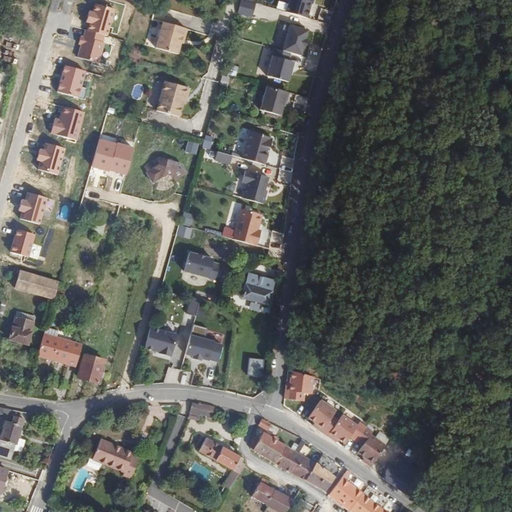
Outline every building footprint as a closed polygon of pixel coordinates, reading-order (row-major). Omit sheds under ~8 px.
[(244,0),(239,0),(236,13),(251,17),(255,3),(252,2),(244,0)] [(313,0),(288,0),(286,10),(308,17),(313,0)] [(190,39),(194,25),(173,18),(165,44),(186,51),(190,39)] [(309,30),(288,24),(281,49),(302,55),(309,30)] [(265,58),(268,49),(260,46),(257,55),(265,58)] [(291,54),(273,49),(271,56),(289,61),(291,54)] [(289,61),(271,56),(265,76),(288,83),(294,63),(289,61)] [(190,101),(195,85),(173,78),(164,108),(186,114),(190,101)] [(287,91),(265,85),(258,111),(280,117),(287,91)] [(248,130),(240,158),(263,165),(271,137),(248,130)] [(205,135),(202,144),(210,146),(213,138),(205,135)] [(232,156),(217,152),(214,161),(229,165),(232,156)] [(184,173),(180,165),(160,158),(158,165),(147,172),(152,181),(162,175),(164,176),(167,174),(173,176),(174,178),(184,173)] [(268,178),(245,171),(242,184),(245,185),(242,197),(263,203),(267,190),(265,190),(268,178)] [(262,215),(239,209),(231,238),(256,245),(260,231),(257,231),(262,215)] [(104,234),(107,222),(108,220),(99,218),(95,232),(104,234)] [(262,227),(258,246),(268,248),(273,229),(262,227)] [(213,259),(188,251),(187,254),(185,261),(182,273),(207,280),(207,278),(212,262),(213,259)] [(220,265),(212,262),(207,278),(215,281),(220,265)] [(55,297),(62,276),(23,265),(17,284),(55,297)] [(268,307),(276,282),(248,274),(240,298),(246,300),(268,307)] [(194,316),(199,299),(191,296),(185,314),(194,316)] [(206,309),(199,307),(196,316),(203,318),(206,309)] [(30,341),(37,317),(26,314),(25,318),(16,316),(10,335),(30,341)] [(80,351),(84,338),(47,326),(40,347),(78,358),(80,351)] [(177,336),(149,328),(143,349),(171,357),(177,336)] [(224,343),(191,334),(184,357),(209,364),(212,355),(221,358),(224,343)] [(99,377),(105,360),(85,354),(79,370),(99,377)] [(264,359),(250,358),(248,375),(262,376),(264,359)] [(312,395),(313,379),(293,373),(291,386),(287,385),(286,401),(304,403),(305,395),(312,395)] [(212,414),(214,405),(191,400),(187,418),(197,420),(199,411),(212,414)] [(336,411),(321,401),(309,418),(318,424),(316,428),(333,440),(336,437),(345,443),(350,436),(362,444),(357,452),(367,458),(364,461),(371,465),(385,444),(369,434),(372,431),(358,422),(357,425),(341,414),(338,420),(332,416),(336,411)] [(0,413),(9,416),(10,410),(0,407),(0,413)] [(0,451),(12,455),(27,417),(18,414),(16,420),(6,416),(0,433),(0,451)] [(274,465),(284,447),(263,433),(258,441),(252,450),(274,465)] [(239,454),(206,434),(198,448),(230,467),(221,482),(228,487),(232,479),(239,469),(244,463),(245,462),(242,459),(244,456),(239,454)] [(131,479),(139,459),(132,456),(134,453),(101,440),(94,455),(90,453),(88,458),(126,474),(125,477),(131,479)] [(293,477),(304,459),(294,453),(284,447),(274,465),(293,477)] [(405,484),(421,460),(403,447),(397,457),(393,454),(386,464),(387,472),(405,484)] [(0,489),(12,455),(0,451),(0,489)] [(343,468),(322,454),(314,466),(336,479),(343,468)] [(304,483),(314,466),(304,459),(293,477),(304,483)] [(390,511),(392,509),(348,478),(354,469),(347,464),(328,492),(357,511),(390,511)] [(336,479),(314,466),(304,483),(325,495),(336,479)] [(281,511),(293,495),(268,479),(270,476),(265,473),(263,474),(262,477),(259,482),(252,493),(265,502),(264,504),(270,508),(268,511),(281,511)] [(62,511),(74,511),(76,508),(63,502),(60,511),(62,511)]
